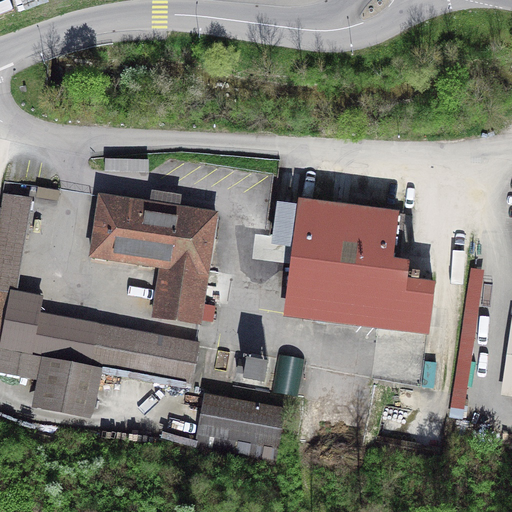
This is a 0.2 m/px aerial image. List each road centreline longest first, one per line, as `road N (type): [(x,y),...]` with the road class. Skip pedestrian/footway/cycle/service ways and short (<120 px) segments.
road 1 (residential): [(0,122),(50,139),(511,159)]
road 2 (residential): [(0,49),(36,34),(159,13),(327,30),(361,22),(382,0)]
